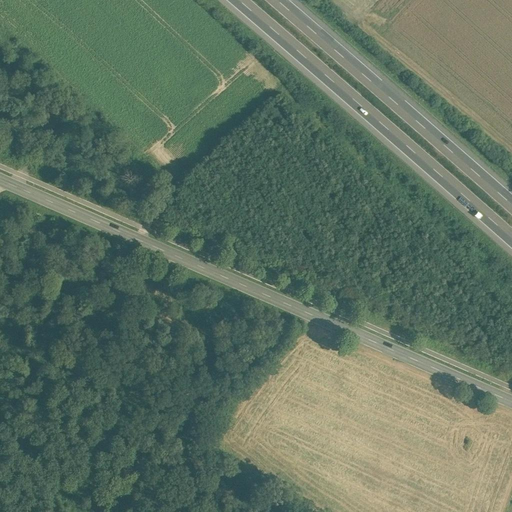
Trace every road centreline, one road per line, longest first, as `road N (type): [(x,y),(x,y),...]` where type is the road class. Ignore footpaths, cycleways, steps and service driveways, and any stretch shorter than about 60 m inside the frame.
road 1 (secondary): [(511,402),(0,179)]
road 2 (motorway): [(243,0),(511,231)]
road 3 (motorway): [(511,200),(285,0)]
road 4 (track): [(511,148),(352,19)]
